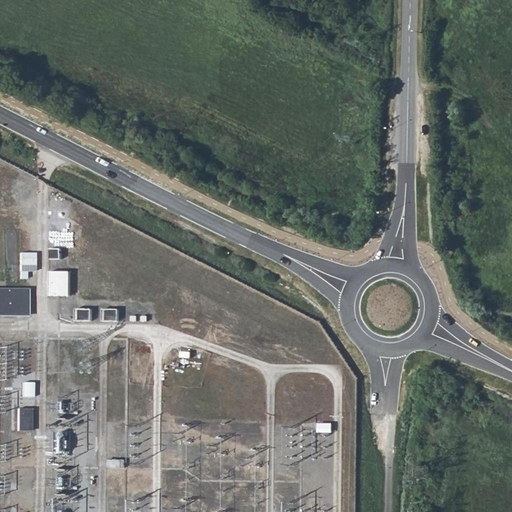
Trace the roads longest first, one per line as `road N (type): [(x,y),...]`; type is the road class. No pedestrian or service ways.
road 1 (secondary): [(54,143),(279,252)]
road 2 (tertiary): [(406,183),(411,0)]
road 3 (track): [(408,87),(479,107),(498,131),(511,197)]
road 4 (unclassified): [(387,349),(384,511)]
